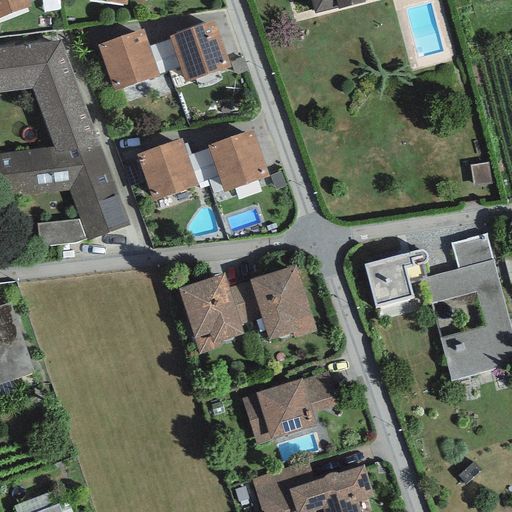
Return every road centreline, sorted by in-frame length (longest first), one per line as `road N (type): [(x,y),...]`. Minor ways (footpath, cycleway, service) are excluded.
road 1 (residential): [(327,242),(0,278)]
road 2 (residential): [(419,511),(327,242)]
road 3 (residential): [(327,242),(239,0)]
road 4 (residential): [(511,217),(327,242)]
